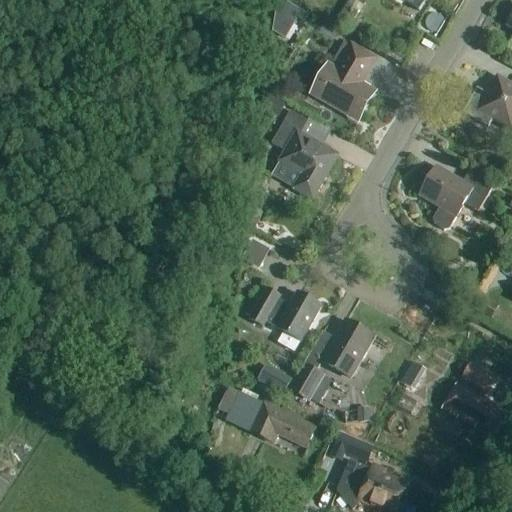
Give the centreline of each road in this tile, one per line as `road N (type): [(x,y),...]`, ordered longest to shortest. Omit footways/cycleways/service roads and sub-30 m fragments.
road 1 (residential): [(365,196),(339,245),(339,269),(384,299),(412,281),(409,254),(379,221)]
road 2 (residential): [(477,0),(365,196)]
